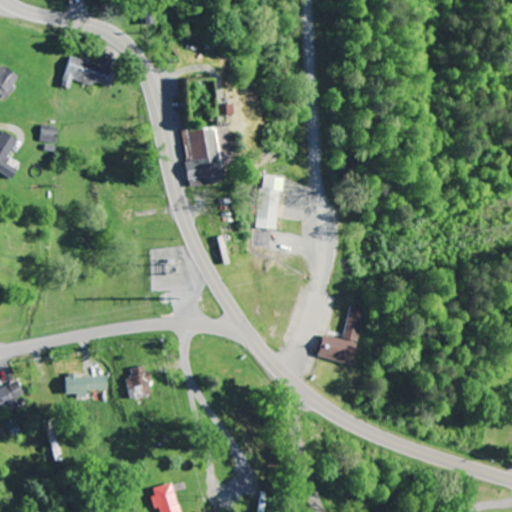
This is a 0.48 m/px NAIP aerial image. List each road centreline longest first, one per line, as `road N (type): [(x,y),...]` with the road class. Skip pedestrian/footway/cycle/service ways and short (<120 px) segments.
road 1 (secondary): [(511,481),(386,438),(291,379),(206,264),(178,197),(153,85),(136,55),(100,27),(3,0)]
road 2 (residential): [(310,0),(326,253),(317,312),(291,379)]
road 3 (residential): [(254,337),(156,325),(0,351)]
road 4 (residential): [(187,325),(193,403),(217,496)]
road 5 (residential): [(291,379),(322,511)]
